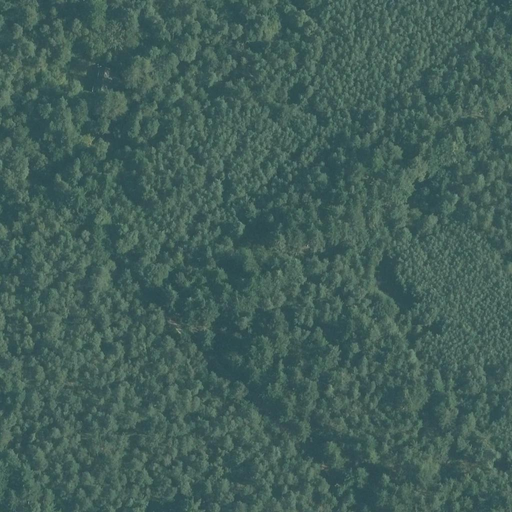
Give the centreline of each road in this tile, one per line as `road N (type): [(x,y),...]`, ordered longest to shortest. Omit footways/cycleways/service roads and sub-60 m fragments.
road 1 (track): [(367,511),(62,213),(0,131)]
road 2 (track): [(207,354),(511,121)]
road 3 (track): [(50,197),(63,171),(283,0)]
road 4 (track): [(164,511),(278,425)]
